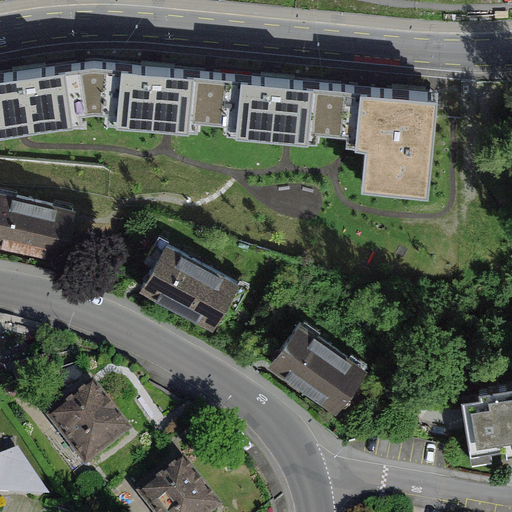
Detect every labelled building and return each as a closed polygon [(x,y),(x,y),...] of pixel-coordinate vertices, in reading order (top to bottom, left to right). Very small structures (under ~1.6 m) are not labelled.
[(9,74),(0,74),(0,136),(89,124),(363,151),(360,197),(435,205),(441,97),(399,93),(279,81),(161,70),(86,63),(9,74)] [(0,253),(59,268),(73,208),(0,190),(0,253)] [(124,287),(207,331),(234,280),(152,236),(124,287)] [(259,365),(331,413),(361,367),(288,317),(259,365)] [(504,461),(511,459),(511,389),(507,390),(505,381),(469,388),(470,397),(455,400),(467,447),(499,441),(504,461)] [(132,431),(93,382),(46,418),(86,468),(132,431)] [(174,461),(124,501),(132,511),(211,511),(214,510),(174,461)]
